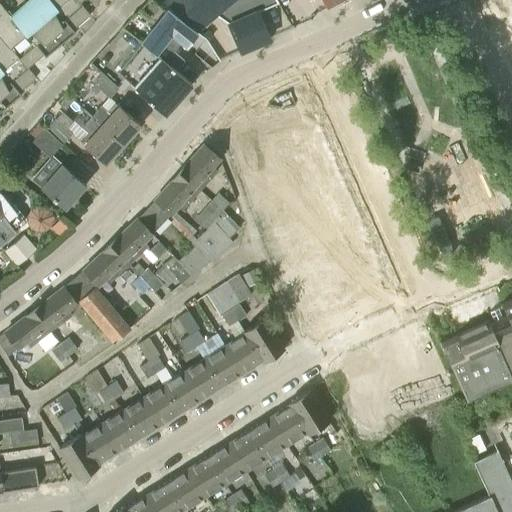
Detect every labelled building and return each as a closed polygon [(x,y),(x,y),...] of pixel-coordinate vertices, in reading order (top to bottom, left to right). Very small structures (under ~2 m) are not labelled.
[(29,0),(26,3),(42,22),(68,0),(29,0)] [(68,0),(42,22),(60,44),(75,31),(73,29),(90,14),(80,3),(79,4),(75,0),(68,0)] [(164,0),(161,3),(168,9),(196,31),(223,9),(240,51),(269,38),(252,0),(164,0)] [(511,0),(489,0),(511,64),(511,0)] [(0,36),(11,49),(42,22),(26,3),(11,16),(0,2),(0,36)] [(168,9),(141,42),(177,71),(185,61),(171,49),(178,40),(185,45),(196,31),(168,9)] [(27,68),(28,67),(44,54),(46,56),(60,44),(42,22),(11,49),(19,59),(27,68)] [(0,74),(19,59),(11,49),(0,36),(0,74)] [(177,71),(141,42),(118,72),(165,113),(193,83),(177,71)] [(0,74),(0,98),(6,106),(21,93),(19,91),(36,77),(28,67),(27,68),(19,59),(0,74)] [(101,72),(88,86),(95,92),(99,88),(107,96),(116,86),(101,72)] [(360,298),(394,285),(310,72),(235,102),(243,122),(261,115),(268,134),(280,130),(300,181),(254,199),(259,212),(307,193),(322,231),(332,227),(360,298)] [(64,109),(72,100),(66,95),(59,104),(64,109)] [(101,104),(91,116),(123,144),(140,125),(115,102),(108,110),(101,104)] [(47,129),(62,142),(71,132),(70,132),(76,125),(62,112),(47,129)] [(123,144),(91,116),(81,127),(87,132),(79,140),(105,164),(123,144)] [(62,142),(47,129),(45,128),(33,141),(49,156),(62,142)] [(256,156),(284,146),(282,138),(253,148),(256,156)] [(179,172),(200,191),(218,170),(214,165),(220,158),(204,144),(179,172)] [(62,162),(41,186),(65,208),(86,184),(62,162)] [(0,184),(1,184),(6,190),(19,179),(1,163),(0,164),(0,184)] [(171,214),(174,210),(178,206),(183,210),(200,191),(179,172),(156,199),(171,214)] [(218,193),(212,200),(222,210),(228,202),(218,193)] [(137,218),(153,233),(166,219),(187,238),(196,230),(174,210),(171,214),(156,199),(137,218)] [(207,229),(196,238),(194,235),(189,239),(194,245),(209,262),(213,259),(233,242),(229,237),(237,230),(224,214),(221,217),(219,214),(222,210),(212,200),(196,219),(207,229)] [(48,201),(27,214),(37,231),(58,218),(48,201)] [(264,223),(270,238),(302,226),(296,211),(264,223)] [(2,214),(0,215),(0,243),(15,231),(2,214)] [(110,245),(129,264),(150,244),(146,240),(153,233),(137,218),(110,245)] [(21,232),(9,249),(18,255),(30,238),(21,232)] [(84,269),(98,285),(105,279),(109,283),(129,264),(110,245),(84,269)] [(191,276),(209,262),(194,245),(178,260),(191,276)] [(304,270),(318,269),(317,252),(303,252),(304,270)] [(174,255),(164,264),(176,278),(177,277),(183,284),(191,276),(178,260),(174,255)] [(141,276),(146,271),(140,264),(135,269),(141,276)] [(146,271),(141,276),(150,286),(155,291),(163,283),(154,273),(150,268),(146,271)] [(249,286),(260,280),(254,268),(243,274),(249,286)] [(64,286),(77,303),(79,302),(113,342),(130,328),(95,288),(98,285),(84,269),(64,286)] [(218,286),(238,319),(247,314),(239,300),(251,294),(239,273),(218,286)] [(143,293),(150,286),(141,276),(133,283),(143,293)] [(33,308),(51,331),(52,331),(73,314),(69,309),(77,303),(64,286),(44,300),(43,301),(33,308)] [(238,319),(218,286),(207,293),(219,313),(221,311),(229,324),(238,319)] [(511,381),(511,298),(502,303),(507,315),(502,317),(499,308),(494,310),(490,312),(494,320),(489,322),(488,319),(440,341),(467,401),(511,381)] [(29,348),(51,331),(33,308),(5,330),(5,331),(0,334),(0,343),(8,355),(25,343),(29,348)] [(188,333),(189,335),(196,346),(205,340),(198,329),(199,328),(188,311),(178,317),(188,333)] [(245,333),(244,333),(262,360),(263,362),(284,348),(265,317),(243,330),(245,333)] [(262,360),(244,333),(224,345),(241,373),(262,360)] [(196,346),(189,335),(181,340),(188,351),(196,346)] [(61,343),(69,354),(77,348),(68,337),(61,343)] [(138,343),(148,360),(155,372),(165,366),(157,354),(158,353),(148,337),(138,343)] [(69,354),(61,343),(53,349),(62,360),(69,354)] [(241,373),(224,345),(204,358),(221,386),(241,373)] [(221,386),(204,358),(183,371),(201,398),(221,386)] [(155,372),(148,360),(140,365),(147,377),(155,372)] [(115,398),(107,386),(98,370),(85,377),(95,394),(99,392),(106,403),(115,398)] [(201,398),(183,371),(163,384),(180,411),(201,398)] [(107,386),(115,398),(124,392),(116,380),(107,386)] [(0,396),(9,396),(9,384),(0,384),(0,396)] [(180,411),(163,384),(143,397),(160,424),(180,411)] [(372,385),(343,397),(358,430),(386,418),(372,385)] [(288,402),(289,404),(308,433),(329,420),(309,389),(288,402)] [(67,391),(57,397),(66,411),(74,424),(79,431),(84,429),(79,421),(82,419),(76,409),(78,408),(67,391)] [(160,424),(143,397),(122,409),(139,437),(160,424)] [(119,406),(115,399),(110,402),(114,409),(119,406)] [(269,417),(286,444),(306,432),(307,434),(308,433),(289,404),(269,417)] [(139,437),(122,409),(102,422),(119,450),(139,437)] [(57,416),(64,430),(74,424),(66,411),(57,416)] [(0,434),(10,433),(24,431),(22,416),(0,419),(0,434)] [(249,430),(266,457),(286,444),(269,417),(249,430)] [(119,450),(102,422),(82,435),(80,433),(99,462),(119,450)] [(387,445),(397,441),(392,428),(382,432),(387,445)] [(37,429),(24,431),(10,433),(12,446),(38,442),(37,429)] [(228,443),(245,470),(266,457),(249,430),(228,443)] [(100,464),(99,462),(80,433),(59,447),(78,478),(100,464)] [(314,442),(322,454),(331,449),(323,437),(314,442)] [(322,454),(314,442),(306,447),(314,460),(322,454)] [(208,456),(225,483),(245,470),(228,443),(208,456)] [(511,511),(511,480),(497,449),(473,461),(489,495),(450,511),(511,511)] [(187,469),(204,496),(225,483),(208,456),(187,469)] [(272,469),(280,480),(295,501),(303,496),(289,475),(290,474),(282,462),(272,469)] [(0,471),(0,491),(3,491),(39,485),(36,466),(0,471)] [(167,481),(184,509),(204,496),(187,469),(167,481)] [(280,480),(272,469),(266,474),(274,485),(280,480)] [(147,494),(158,511),(178,511),(184,509),(167,481),(147,494)] [(242,489),(233,494),(240,506),(248,501),(242,489)] [(158,511),(147,494),(126,507),(129,511),(158,511)] [(240,506),(233,494),(224,500),(231,511),(240,506)]
